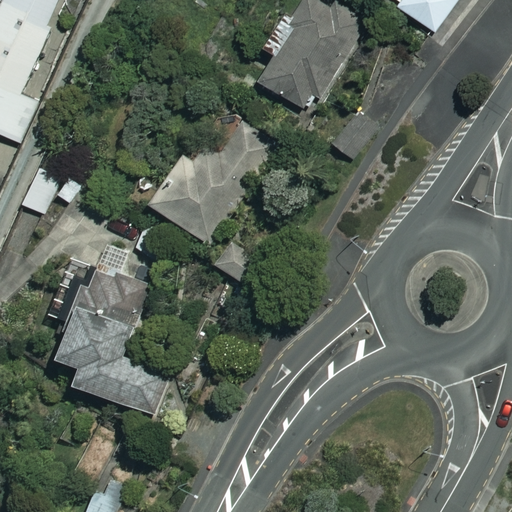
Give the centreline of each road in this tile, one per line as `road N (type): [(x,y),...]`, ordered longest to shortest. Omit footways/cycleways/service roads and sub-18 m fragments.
road 1 (tertiary): [(393,336),(345,349),(295,393),(222,511)]
road 2 (tertiary): [(393,336),(377,292),(392,249),(431,224),(477,229)]
road 3 (residential): [(439,511),(483,426),(478,355)]
